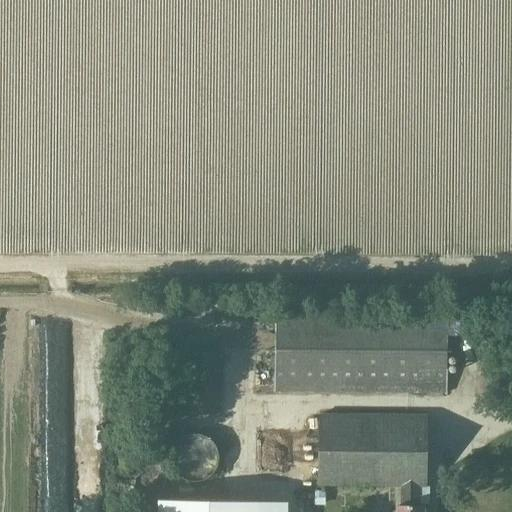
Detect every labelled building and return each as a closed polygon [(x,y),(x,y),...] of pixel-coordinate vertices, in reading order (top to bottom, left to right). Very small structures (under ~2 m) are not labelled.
[(445,393),(446,309),(274,308),(273,391),(445,393)] [(220,414),(220,349),(178,348),(177,413),(220,414)] [(425,486),(425,415),(318,414),(318,485),(400,486),(400,505),(395,505),(395,511),(422,511),(423,505),(418,505),(418,486),(425,486)] [(196,434),(193,434),(189,435),(186,436),(184,437),(181,438),(179,440),(177,441),(175,444),(174,445),(173,447),(172,450),(171,451),(171,454),(170,456),(170,459),(170,462),(171,465),(172,467),(173,469),(174,471),(176,473),(177,475),(180,477),(182,479),(184,480),(187,481),(191,482),(194,482),(198,482),(201,481),(203,480),(206,479),(208,477),(210,476),(211,475),(213,473),(215,470),(216,468),(216,467),(217,464),(217,463),(218,460),(218,457),(218,454),(217,452),(217,450),(216,448),(214,445),(213,444),(212,442),(210,440),(207,438),(205,437),(203,436),(199,435),(196,434)] [(257,511),(257,503),(157,501),(156,511),(257,511)]
